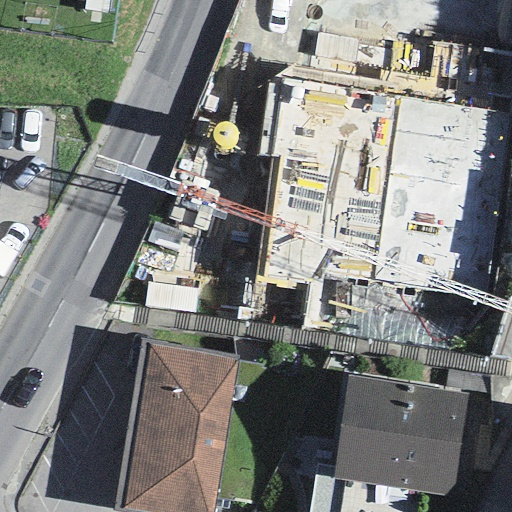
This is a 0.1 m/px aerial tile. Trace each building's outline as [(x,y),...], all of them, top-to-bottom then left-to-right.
[(301,0),(464,26),(467,0),(301,0)] [(508,117),(270,81),(259,156),(270,157),(253,273),(307,281),(300,325),(465,350),(474,288),(482,290),(508,117)] [(139,341),(126,422),(223,437),(236,356),(139,341)] [(468,394),(346,376),(331,479),(452,497),(468,394)] [(126,511),(211,511),(223,437),(126,422),(113,510),(126,511)]
